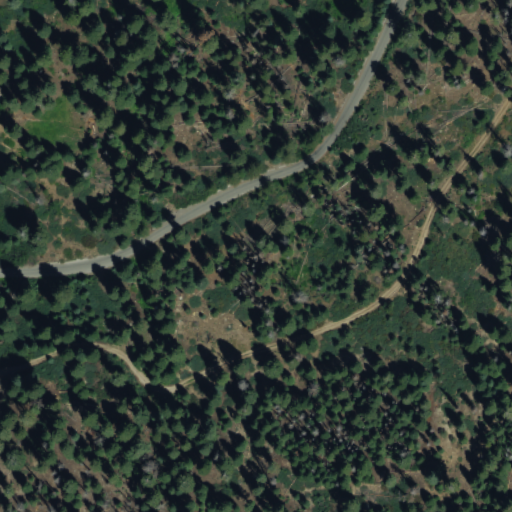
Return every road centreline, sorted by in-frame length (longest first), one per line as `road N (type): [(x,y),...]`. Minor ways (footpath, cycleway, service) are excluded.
road 1 (track): [(511,98),(372,281),(260,362),(190,383),(50,357),(0,369)]
road 2 (residential): [(403,0),(324,148),(301,164),(107,262),(0,272)]
